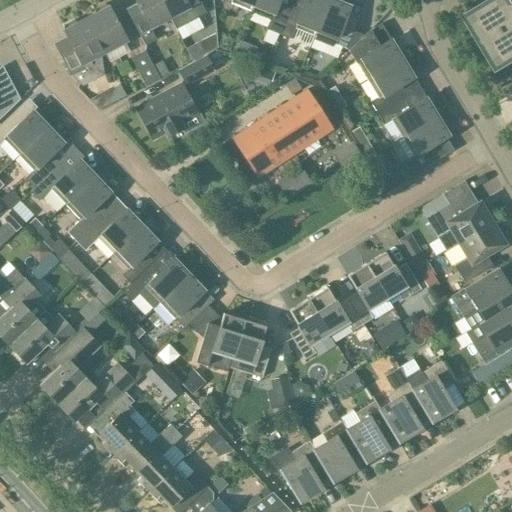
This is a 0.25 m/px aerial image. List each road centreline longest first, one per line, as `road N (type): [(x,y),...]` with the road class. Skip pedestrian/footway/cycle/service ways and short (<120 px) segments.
road 1 (residential): [(494,142),(261,287),(244,283),(47,72),(16,13)]
road 2 (residential): [(353,511),(511,416)]
road 3 (residential): [(494,142),(439,44),(430,0)]
road 4 (residential): [(102,511),(58,481),(0,401)]
